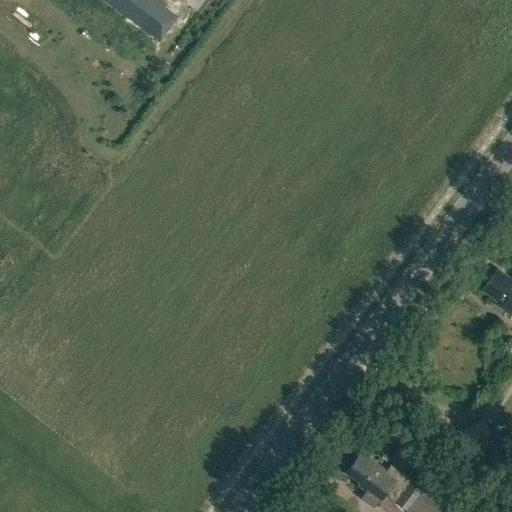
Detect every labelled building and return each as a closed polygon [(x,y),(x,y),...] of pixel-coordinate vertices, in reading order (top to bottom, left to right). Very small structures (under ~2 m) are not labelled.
[(104,0),(134,22),(150,0),(104,0)] [(511,278),(499,269),(483,290),(496,300),(493,303),(511,317),(511,278)] [(484,421),(473,427),(485,448),(496,442),(484,421)] [(358,482),(356,484),(379,501),(377,505),(386,511),(403,511),(406,509),(407,509),(422,491),(409,481),(405,486),(361,452),(345,472),(358,482)] [(448,498),(436,511),(459,511),(456,509),(458,506),(448,498)]
